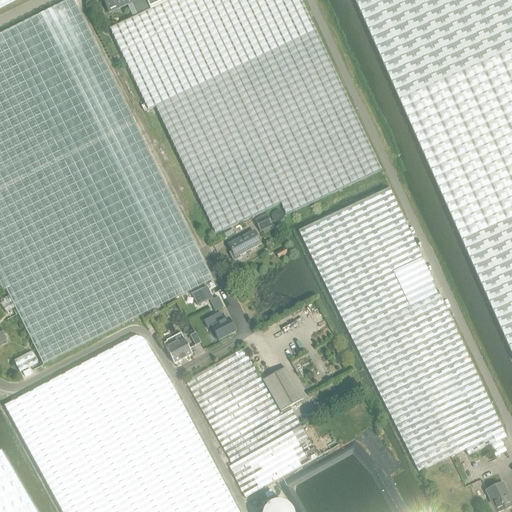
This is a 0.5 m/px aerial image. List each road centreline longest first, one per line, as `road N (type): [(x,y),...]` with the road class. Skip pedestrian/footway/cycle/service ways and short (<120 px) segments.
road 1 (unclassified): [(511,431),(313,0)]
road 2 (unclassified): [(170,370),(248,330),(82,0)]
road 3 (unclassified): [(170,370),(148,330),(132,326),(10,386),(0,382)]
road 4 (unclassified): [(245,511),(170,370)]
